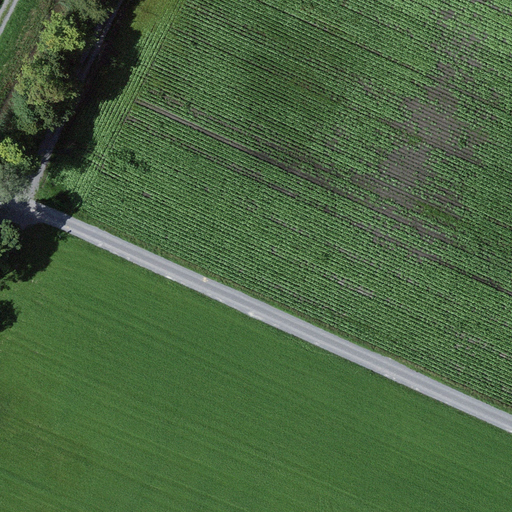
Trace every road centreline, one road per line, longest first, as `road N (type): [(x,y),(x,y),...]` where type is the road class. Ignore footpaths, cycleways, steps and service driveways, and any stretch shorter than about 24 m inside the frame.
road 1 (track): [(511,423),(0,194)]
road 2 (track): [(122,0),(0,248)]
